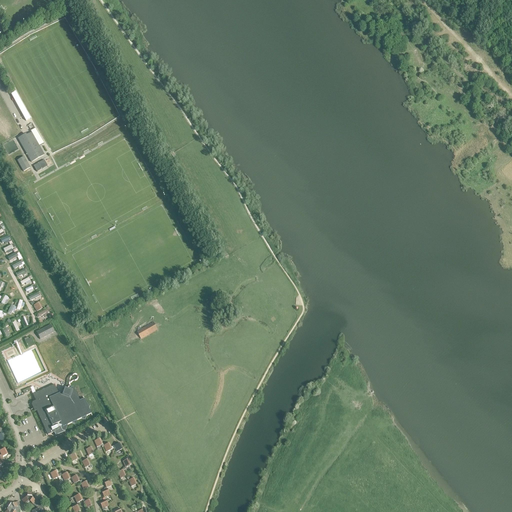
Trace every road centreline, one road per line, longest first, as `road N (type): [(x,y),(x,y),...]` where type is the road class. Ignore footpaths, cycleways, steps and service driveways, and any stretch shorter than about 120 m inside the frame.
road 1 (track): [(511,115),(398,0)]
road 2 (track): [(425,0),(511,96)]
